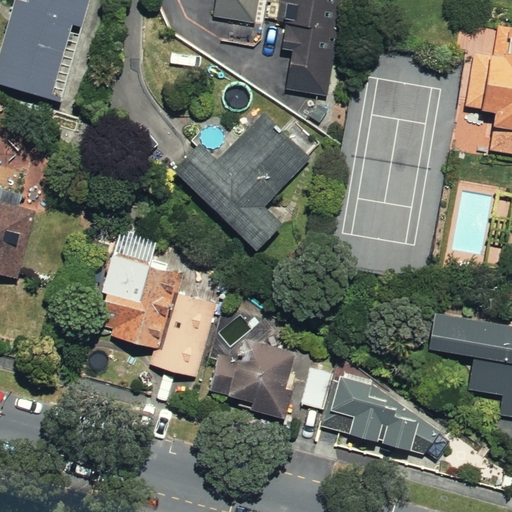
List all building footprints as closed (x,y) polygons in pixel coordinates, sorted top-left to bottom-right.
[(17,0),(0,62),(0,88),(66,107),(95,0),(17,0)] [(217,0),(216,20),(263,24),(264,0),(217,0)] [(347,0),(281,0),(280,5),(288,6),(282,51),(291,52),(286,93),(335,99),(347,0)] [(511,30),(472,23),(463,72),(491,77),(484,114),(503,118),(500,131),(511,133),(511,30)] [(204,142),(176,170),(262,255),(288,228),(269,209),(312,165),(273,127),(231,169),(204,142)] [(0,275),(30,284),(50,217),(20,208),(23,196),(0,188),(0,275)] [(128,228),(106,296),(125,302),(112,341),(153,354),(149,366),(197,382),(227,292),(152,267),(161,239),(128,228)] [(511,324),(436,315),(431,360),(475,365),(471,395),(504,400),(502,421),(511,422),(511,324)] [(308,361),(249,344),(233,401),(258,408),(256,415),(290,425),(308,361)] [(316,429),(443,462),(450,442),(386,389),(348,377),(312,366),(300,407),(321,413),(316,429)]
